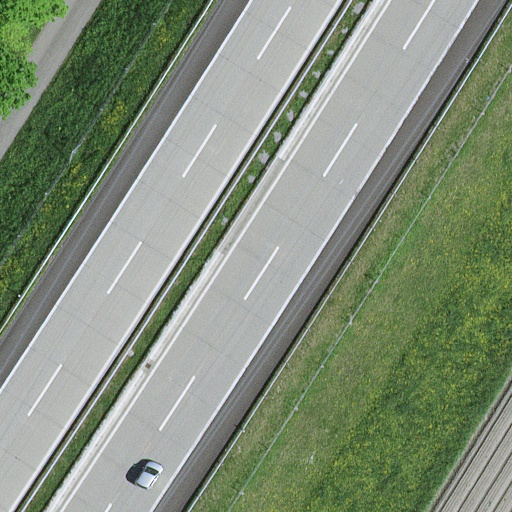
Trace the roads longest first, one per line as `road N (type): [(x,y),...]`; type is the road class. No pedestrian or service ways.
road 1 (motorway): [(122,511),(451,0)]
road 2 (motorway): [(293,0),(0,460)]
road 3 (track): [(0,112),(68,0)]
